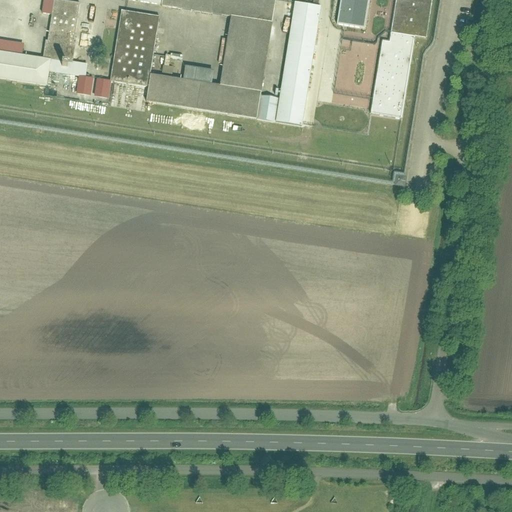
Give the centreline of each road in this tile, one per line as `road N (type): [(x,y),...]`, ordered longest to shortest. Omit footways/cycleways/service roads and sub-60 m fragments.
road 1 (primary): [(511,454),(0,443)]
road 2 (unclassified): [(0,414),(432,422)]
road 3 (unclassified): [(432,422),(499,0)]
road 4 (unclassified): [(511,483),(104,470)]
